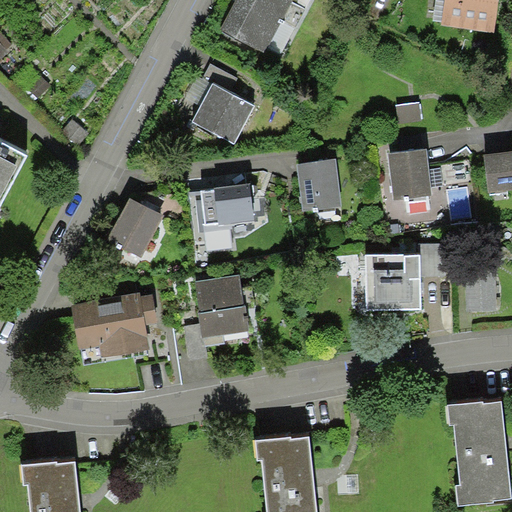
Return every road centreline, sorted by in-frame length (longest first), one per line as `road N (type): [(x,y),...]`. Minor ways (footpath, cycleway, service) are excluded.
road 1 (residential): [(0,395),(150,409),(387,362),(511,348)]
road 2 (residential): [(0,367),(187,0)]
